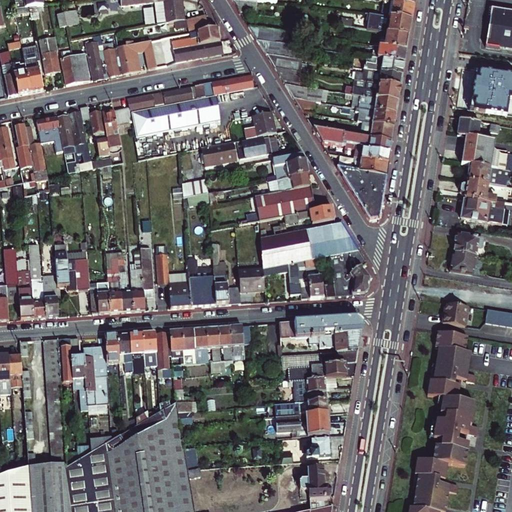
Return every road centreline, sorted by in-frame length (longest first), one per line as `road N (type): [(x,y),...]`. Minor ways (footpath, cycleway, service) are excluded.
road 1 (residential): [(0,334),(385,306)]
road 2 (primary): [(406,262),(449,0)]
road 3 (residential): [(258,64),(0,112)]
road 4 (primary): [(434,0),(393,258)]
road 5 (residential): [(393,258),(368,240),(258,64)]
road 6 (primary): [(366,511),(399,305)]
road 7 (primary): [(385,306),(352,511)]
